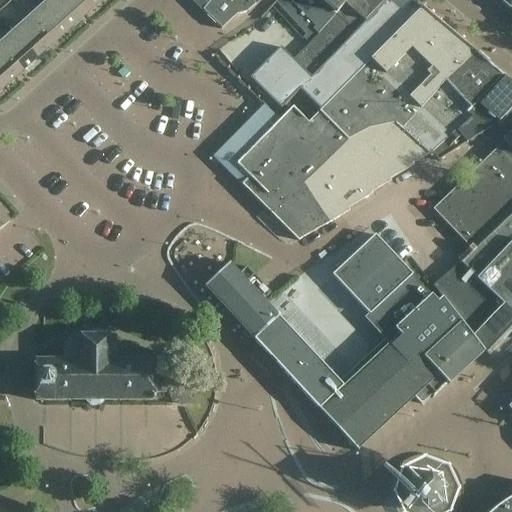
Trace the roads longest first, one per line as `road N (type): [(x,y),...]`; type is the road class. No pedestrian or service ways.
road 1 (residential): [(160,224),(191,196),(207,198),(291,264),(424,180)]
road 2 (residential): [(160,224),(117,261),(94,260),(0,161)]
road 3 (residential): [(0,126),(142,0)]
